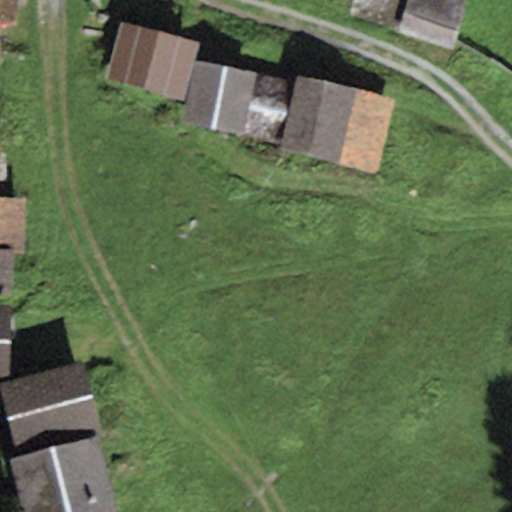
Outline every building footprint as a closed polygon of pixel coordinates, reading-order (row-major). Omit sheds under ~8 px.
[(0,0),(0,24),(18,26),(19,0),(0,0)] [(405,0),(350,0),(346,15),(396,31),(405,0)] [(465,0),(405,0),(396,31),(451,48),(465,0)] [(199,42),(118,22),(104,80),(184,101),(195,60),(199,42)] [(254,73),(195,60),(184,101),(181,119),(240,133),(254,73)] [(294,82),(254,73),(240,133),(281,143),(294,82)] [(354,90),(295,76),(294,82),(281,143),(279,151),(337,164),(354,90)] [(394,99),(354,90),(337,164),(376,173),(394,99)] [(22,253),(24,199),(5,199),(0,198),(0,252),(12,253),(22,253)] [(0,293),(11,294),(12,253),(0,252),(0,293)] [(0,376),(6,376),(8,305),(0,304),(0,376)] [(103,432),(83,361),(0,383),(0,392),(18,456),(95,434),(103,432)] [(117,511),(95,434),(18,456),(7,459),(22,511),(117,511)]
